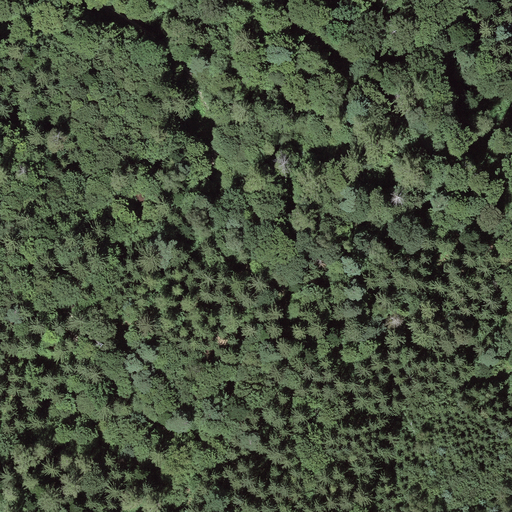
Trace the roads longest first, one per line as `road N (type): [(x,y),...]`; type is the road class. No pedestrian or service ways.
road 1 (track): [(192,473),(189,449),(177,436),(80,354),(67,317),(89,276),(199,194),(213,160),(212,114),(169,50),(94,0)]
road 2 (track): [(511,367),(192,473)]
road 3 (track): [(0,438),(192,473)]
